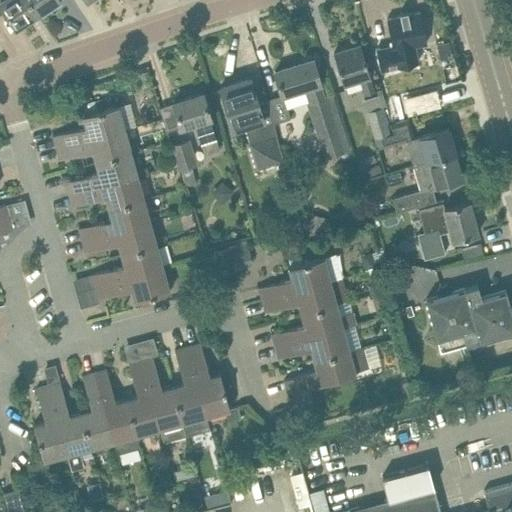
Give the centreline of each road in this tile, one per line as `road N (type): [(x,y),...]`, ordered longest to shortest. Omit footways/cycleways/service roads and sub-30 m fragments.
road 1 (unclassified): [(77,343),(6,82)]
road 2 (unclassified): [(6,82),(261,0)]
road 3 (unclassified): [(77,343),(217,309),(235,323),(257,398)]
road 4 (tertiary): [(511,132),(473,0)]
